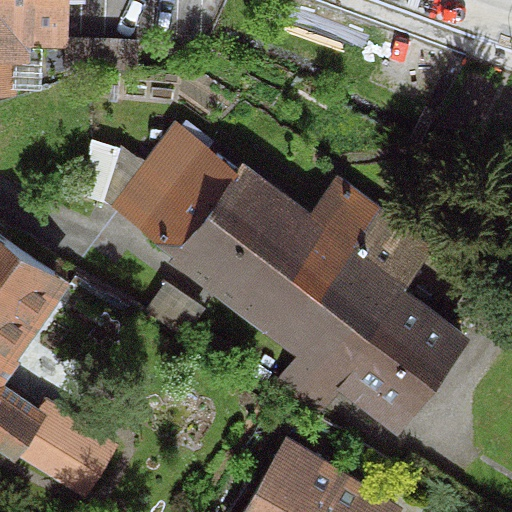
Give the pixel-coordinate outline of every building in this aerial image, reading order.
[(63,0),(0,0),(0,83),(9,84),(12,20),(63,23),(63,0)] [(180,240),(294,326),(378,210),(333,175),(300,220),(200,146),(188,162),(168,145),(122,201),(128,206),(145,219),(142,221),(154,231),(153,232),(174,248),(180,240)] [(426,245),(378,210),(294,326),(309,337),(276,381),(314,411),(343,370),(405,411),(433,373),(459,339),(392,289),(426,245)] [(0,437),(9,443),(11,440),(77,483),(102,446),(52,412),(37,434),(24,424),(32,413),(0,391),(0,345),(51,273),(0,237),(0,437)] [(312,511),(337,472),(283,439),(238,511),(312,511)] [(388,511),(392,506),(337,472),(312,511),(388,511)]
